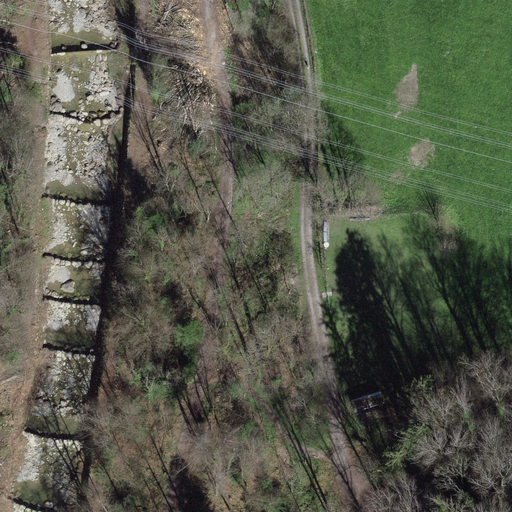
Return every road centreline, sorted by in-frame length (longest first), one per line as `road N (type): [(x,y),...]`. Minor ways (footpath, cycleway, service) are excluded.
road 1 (track): [(511,493),(435,504),(376,495),(357,473),(317,243),(309,79),(292,0)]
road 2 (track): [(205,0),(225,81),(231,213),(177,511)]
